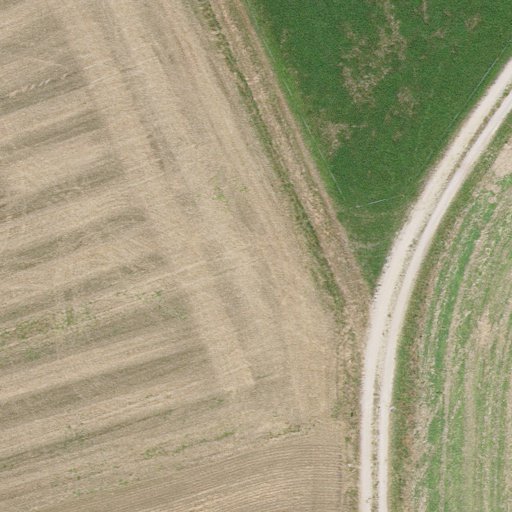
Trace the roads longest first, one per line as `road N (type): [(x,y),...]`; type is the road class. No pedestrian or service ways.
road 1 (track): [(374,511),(381,352),(439,196),(511,82)]
road 2 (track): [(381,352),(344,300),(211,0)]
